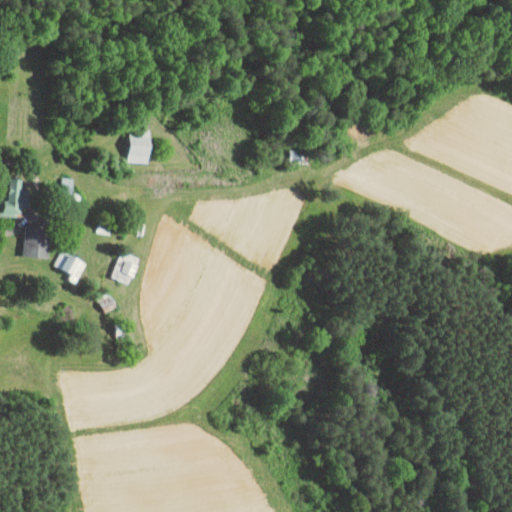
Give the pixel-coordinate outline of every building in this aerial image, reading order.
[(139,124),(117,123),(116,155),(138,156),(139,124)] [(0,204),(12,205),(13,170),(0,168),(0,204)] [(11,249),(38,250),(39,226),(11,226),(11,249)] [(70,268),(76,254),(50,243),(44,257),(70,268)] [(120,277),(129,251),(109,245),(100,271),(120,277)]
